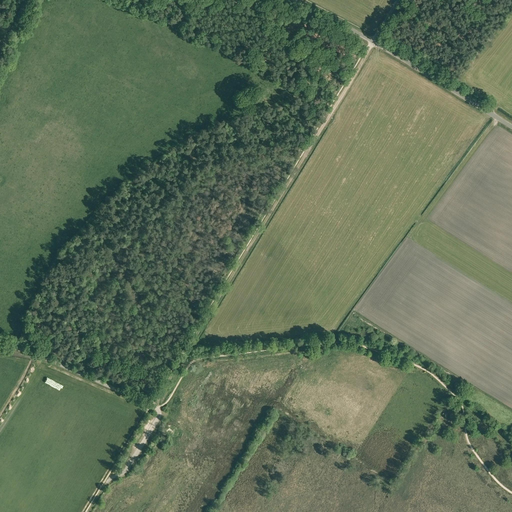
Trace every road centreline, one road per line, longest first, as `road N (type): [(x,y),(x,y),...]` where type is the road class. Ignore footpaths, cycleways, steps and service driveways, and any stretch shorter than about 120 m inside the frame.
road 1 (track): [(181,359),(357,342),(429,369),(511,444)]
road 2 (unclassified): [(104,486),(126,468),(158,418),(156,407),(0,347)]
road 3 (track): [(306,153),(181,359)]
road 4 (unclassified): [(511,127),(372,40)]
road 5 (track): [(372,40),(306,153)]
